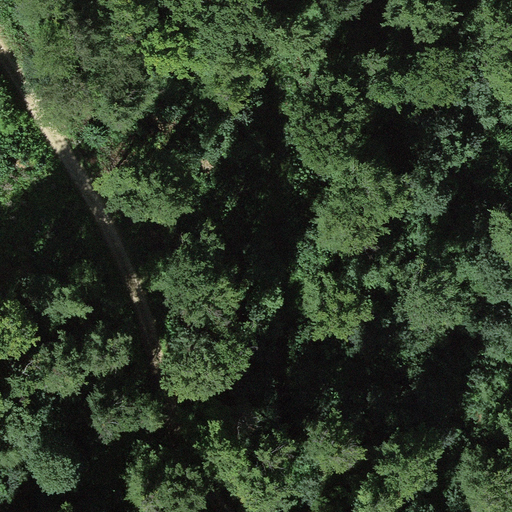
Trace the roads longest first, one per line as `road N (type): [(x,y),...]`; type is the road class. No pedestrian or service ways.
road 1 (track): [(0,39),(96,196),(152,328),(195,461),(230,511)]
road 2 (track): [(266,0),(278,458),(287,511)]
